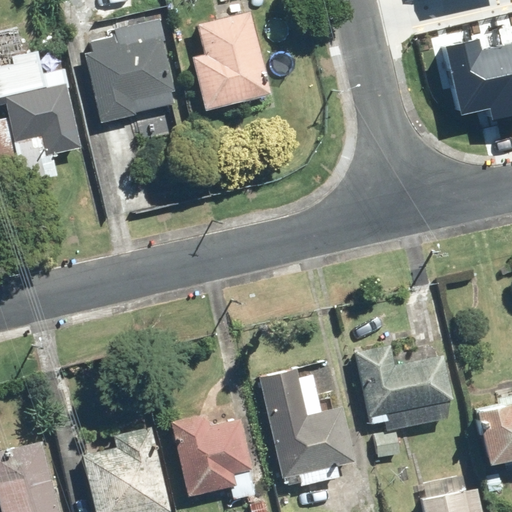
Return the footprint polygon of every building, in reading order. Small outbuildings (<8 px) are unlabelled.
[(205,108),(274,93),(255,6),(197,19),(203,51),(193,53),(204,105),(205,108)] [(163,25),(82,44),(99,117),(180,98),(163,25)] [(446,46),(463,112),(490,106),(493,118),(511,113),(511,46),(481,54),(478,39),(446,46)] [(6,111),(0,112),(0,144),(5,143),(13,180),(61,169),(57,152),(84,146),(66,63),(48,67),(43,45),(0,54),(0,97),(3,97),(6,111)] [(356,349),(377,455),(405,449),(400,424),(458,413),(446,357),(409,365),(403,339),(356,349)] [(314,367),(267,375),(286,486),(355,474),(343,402),(321,406),(314,367)] [(511,393),(475,401),(488,460),(511,454),(511,393)] [(266,455),(254,457),(245,405),(171,418),(186,500),(272,484),(266,455)] [(154,419),(106,428),(111,453),(88,457),(98,511),(146,511),(170,507),(154,419)] [(61,511),(47,441),(0,451),(0,507),(1,511),(61,511)] [(486,511),(481,485),(419,497),(422,511),(486,511)]
